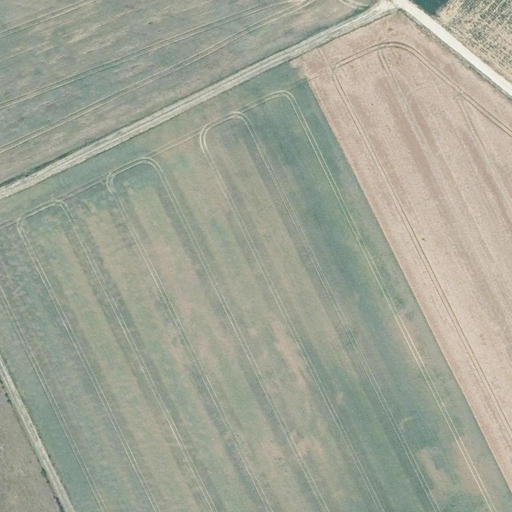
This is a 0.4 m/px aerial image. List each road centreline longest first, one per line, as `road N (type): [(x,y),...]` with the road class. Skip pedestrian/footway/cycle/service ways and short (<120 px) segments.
road 1 (track): [(0,192),(395,6),(511,90)]
road 2 (track): [(70,511),(0,362)]
